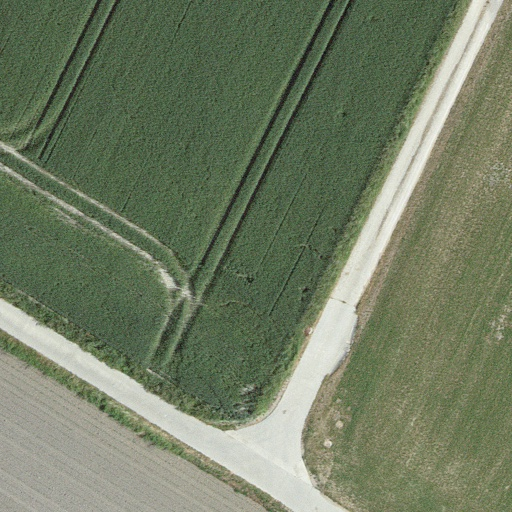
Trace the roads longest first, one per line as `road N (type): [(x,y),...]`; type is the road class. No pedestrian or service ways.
road 1 (track): [(488,0),(261,474)]
road 2 (track): [(261,474),(0,316)]
